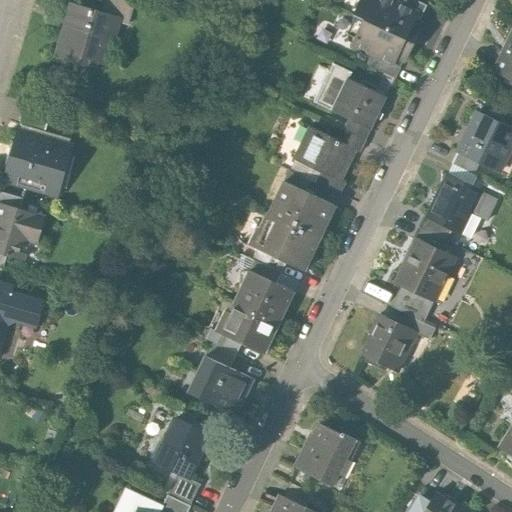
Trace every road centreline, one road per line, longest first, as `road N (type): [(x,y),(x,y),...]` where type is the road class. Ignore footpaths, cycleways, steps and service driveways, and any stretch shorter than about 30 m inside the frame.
road 1 (residential): [(301,363),(474,0)]
road 2 (residential): [(301,363),(511,502)]
road 3 (residential): [(231,511),(301,363)]
